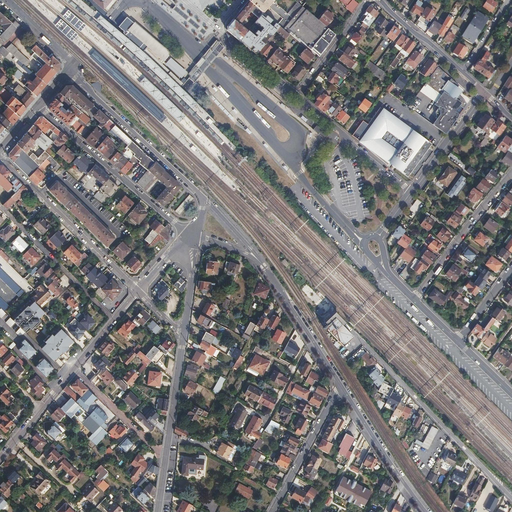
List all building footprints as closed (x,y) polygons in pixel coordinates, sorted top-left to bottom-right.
[(104,17),(107,13),(92,0),(84,0),(96,11),(104,17)] [(92,0),(107,13),(115,4),(117,1),(116,0),(92,0)] [(249,0),(233,19),(240,25),(243,21),(247,16),(251,19),(254,15),(258,18),(263,13),(249,0)] [(249,0),(263,13),(265,10),(268,7),(278,15),(282,19),(277,25),(280,27),(283,30),(293,18),(287,14),(276,4),(273,2),(271,0),(249,0)] [(345,8),(352,13),(358,4),(353,0),(338,0),(346,6),(345,8)] [(415,12),(420,16),(426,7),(430,0),(424,0),(424,2),(425,3),(423,6),(421,4),(422,3),(418,0),(411,11),(415,13),(415,12)] [(420,16),(418,20),(425,25),(425,26),(428,28),(433,21),(436,17),(434,15),(435,13),(428,9),(433,1),(431,0),(430,0),(426,7),(420,16)] [(491,0),(487,0),(483,7),(492,12),(497,3),(491,0)] [(297,2),(287,14),(293,18),(302,7),(297,2)] [(369,6),(366,11),(375,18),(378,13),(369,6)] [(326,27),(319,20),(302,7),(293,18),(283,30),(289,35),(291,33),(319,57),(334,36),(335,35),(326,27)] [(466,8),(460,18),(464,20),(465,18),(466,19),(468,16),(467,15),(469,10),(466,8)] [(78,29),(83,23),(67,10),(62,15),(78,29)] [(327,11),(319,20),(326,27),(332,19),(331,18),(333,15),(331,14),(333,13),(330,11),(329,12),(327,11)] [(366,15),(361,21),(363,22),(366,24),(370,18),(373,21),(375,18),(366,11),(364,13),(366,15)] [(0,23),(3,26),(3,27),(2,28),(5,31),(12,23),(2,14),(0,12),(0,23)] [(470,24),(479,30),(487,18),(478,12),(470,24)] [(263,13),(258,18),(275,32),(276,31),(280,27),(277,25),(263,13)] [(98,14),(94,19),(102,26),(128,49),(141,60),(143,62),(155,73),(173,91),(175,93),(192,109),(197,103),(190,96),(186,93),(180,88),(177,84),(176,83),(173,81),(171,79),(170,77),(159,67),(148,58),(146,56),(143,53),(129,41),(117,30),(98,14)] [(441,26),(437,33),(443,36),(454,18),(449,15),(441,26)] [(374,23),(388,33),(393,26),(379,16),(374,23)] [(148,58),(159,67),(161,64),(163,62),(164,60),(170,53),(165,48),(160,44),(159,43),(150,35),(144,31),(140,27),(134,22),(127,17),(117,29),(113,34),(120,41),(121,40),(126,44),(130,48),(131,49),(132,50),(135,53),(136,52),(144,58),(146,60),(148,58)] [(240,25),(233,19),(226,27),(227,30),(240,41),(247,31),(245,29),(246,28),(244,27),(246,24),(243,21),(240,25)] [(12,23),(5,31),(0,35),(0,44),(1,45),(20,25),(15,20),(12,23)] [(428,28),(428,29),(436,35),(437,33),(441,26),(433,21),(428,28)] [(357,33),(362,36),(369,27),(366,24),(363,22),(360,26),(362,28),(360,30),(359,30),(357,33)] [(64,34),(68,30),(61,23),(57,27),(64,34)] [(472,42),(479,30),(470,24),(462,36),(472,42)] [(388,33),(386,35),(393,40),(399,31),(397,30),(398,29),(393,25),(393,26),(388,33)] [(280,27),(276,31),(285,39),(289,35),(283,30),(280,27)] [(30,35),(24,30),(20,34),(26,40),(30,35)] [(247,31),(240,41),(253,52),(261,43),(247,31)] [(356,32),(349,41),(355,45),(362,36),(357,33),(356,32)] [(449,32),(444,39),(448,42),(448,41),(451,42),(454,36),(449,32)] [(83,51),(88,45),(76,34),(71,40),(83,51)] [(402,48),(409,39),(405,36),(404,37),(402,35),(396,43),(402,48)] [(415,44),(409,39),(402,48),(402,49),(405,51),(408,54),(415,44)] [(26,46),(34,53),(44,62),(56,72),(59,68),(59,63),(52,56),(49,59),(47,57),(34,45),(35,43),(32,40),(26,46)] [(225,47),(216,40),(189,74),(197,81),(225,47)] [(11,43),(5,49),(9,53),(18,60),(25,67),(30,62),(17,50),(17,49),(11,43)] [(261,43),(253,52),(256,54),(259,51),(264,45),(261,43)] [(264,45),(259,51),(266,57),(273,49),(265,43),(264,45)] [(459,44),(453,52),(462,58),(467,49),(459,44)] [(344,47),(342,50),(351,57),(356,50),(349,45),(347,48),(344,47)] [(5,49),(4,47),(0,51),(0,54),(0,55),(1,57),(2,56),(4,58),(9,53),(5,49)] [(279,47),(267,61),(271,65),(273,63),(278,67),(279,66),(286,58),(282,54),(284,51),(284,52),(286,50),(284,48),(283,50),(279,47)] [(307,63),(313,55),(306,49),(300,57),(307,63)] [(409,57),(405,62),(413,68),(421,56),(414,51),(410,58),(409,57)] [(395,58),(390,65),(394,68),(400,60),(399,59),(401,56),(400,56),(402,54),(399,52),(395,58)] [(475,68),(479,71),(484,63),(490,54),(487,52),(481,62),(479,61),(475,68)] [(37,73),(35,75),(36,77),(45,84),(56,72),(44,62),(34,53),(31,56),(36,61),(37,61),(43,66),(40,70),(39,69),(37,72),(37,73)] [(51,53),(50,54),(47,57),(49,59),(52,56),(59,63),(59,68),(56,72),(56,73),(60,68),(60,62),(51,53)] [(355,63),(356,61),(352,58),(352,59),(344,53),(339,59),(345,63),(347,65),(351,60),(353,61),(353,62),(355,63)] [(286,58),(279,66),(287,73),(295,63),(292,60),(291,62),(290,61),(291,59),(287,56),(286,58)] [(429,79),(433,73),(432,73),(438,65),(429,59),(421,68),(419,72),(423,75),(429,79)] [(488,77),(483,85),(485,87),(501,61),(499,59),(493,69),(484,63),(479,71),(488,77)] [(25,67),(18,60),(16,63),(20,66),(21,65),(22,66),(21,67),(33,78),(35,75),(25,67)] [(363,66),(369,71),(379,78),(380,79),(384,73),(384,72),(378,68),(375,65),(368,60),(363,66)] [(333,71),(333,72),(341,78),(344,74),(348,76),(350,72),(344,68),(337,62),(334,66),(330,63),(327,67),(331,69),(333,71)] [(174,70),(182,77),(184,75),(186,73),(182,69),(178,65),(176,68),(175,69),(174,70)] [(296,70),(293,75),(299,80),(305,72),(298,66),(295,70),(296,70)] [(445,73),(438,67),(433,73),(429,79),(423,86),(426,88),(427,88),(429,86),(430,85),(431,88),(440,94),(439,95),(442,97),(441,99),(443,101),(439,107),(435,112),(436,118),(437,119),(450,128),(458,116),(458,115),(458,113),(457,113),(456,111),(459,106),(464,109),(466,106),(466,105),(466,103),(463,99),(457,94),(460,91),(456,89),(457,87),(457,86),(457,84),(452,80),(450,78),(447,83),(440,78),(445,73)] [(339,86),(343,80),(341,78),(333,72),(327,79),(332,82),(333,80),(336,82),(335,83),(339,86)] [(402,89),(408,77),(398,73),(393,85),(402,89)] [(194,83),(197,80),(195,78),(194,77),(194,76),(192,75),(188,78),(191,81),(194,83)] [(318,75),(314,80),(320,84),(323,79),(318,75)] [(509,76),(503,85),(504,86),(505,86),(510,89),(504,98),(511,102),(511,77),(510,77),(509,76)] [(34,79),(31,82),(41,90),(46,85),(45,84),(36,77),(34,79)] [(180,88),(186,93),(194,83),(191,81),(188,78),(187,80),(180,88)] [(358,78),(353,85),(357,88),(362,81),(358,78)] [(41,90),(31,82),(31,83),(29,81),(26,85),(28,87),(27,88),(36,96),(41,90)] [(102,86),(97,82),(96,82),(91,84),(100,93),(101,87),(102,86)] [(198,92),(201,88),(198,85),(195,83),(192,87),(198,92)] [(393,87),(389,84),(388,86),(386,88),(385,90),(388,92),(389,93),(393,87)] [(19,102),(25,108),(33,98),(26,92),(18,85),(14,90),(17,92),(17,93),(16,94),(18,96),(20,95),(22,98),(19,102)] [(423,86),(419,91),(435,103),(439,98),(441,99),(442,97),(439,95),(440,94),(431,88),(430,85),(429,86),(427,88),(426,88),(423,86)] [(66,86),(59,93),(75,107),(82,112),(84,110),(90,116),(90,117),(91,118),(93,116),(98,110),(84,97),(72,86),(66,86)] [(19,102),(10,94),(5,89),(3,88),(0,91),(0,100),(8,107),(19,117),(26,108),(25,108),(19,102)] [(314,88),(310,93),(315,97),(319,93),(314,88)] [(59,93),(55,99),(62,105),(67,109),(78,118),(83,113),(82,112),(75,107),(59,93)] [(317,100),(314,103),(320,108),(327,100),(329,97),(328,96),(323,93),(320,96),(317,100)] [(364,98),(358,107),(365,112),(371,103),(364,98)] [(439,98),(435,103),(434,105),(439,107),(443,101),(441,99),(439,98)] [(62,105),(55,99),(49,105),(49,109),(67,124),(73,117),(85,127),(86,125),(86,124),(78,118),(67,109),(65,111),(61,107),(62,105)] [(327,100),(320,108),(325,112),(332,104),(327,100)] [(328,110),(335,116),(341,110),(342,109),(334,103),(328,110)] [(341,111),(336,117),(343,123),(349,117),(345,114),(343,112),(344,109),(345,108),(346,108),(345,107),(344,106),(342,109),(341,110),(341,111)] [(0,108),(0,114),(12,125),(19,117),(8,107),(4,112),(0,108)] [(362,121),(352,135),(364,145),(365,145),(365,144),(378,126),(387,113),(380,108),(375,114),(372,118),(368,125),(362,121)] [(108,119),(98,110),(93,116),(100,122),(98,126),(99,126),(100,128),(103,126),(108,119)] [(83,113),(78,118),(86,124),(90,119),(83,113)] [(370,150),(371,151),(379,158),(389,144),(403,125),(387,113),(378,126),(365,144),(370,150)] [(0,124),(7,131),(12,125),(0,114),(0,124)] [(477,126),(476,129),(483,134),(485,131),(486,132),(493,121),(485,115),(477,126)] [(39,117),(33,125),(44,134),(48,129),(52,132),(48,137),(52,141),(60,132),(43,117),(39,117)] [(86,124),(86,125),(90,129),(95,124),(90,119),(86,124)] [(114,125),(108,119),(103,126),(109,131),(114,125)] [(445,133),(446,134),(450,128),(437,119),(433,124),(445,133)] [(497,121),(491,129),(498,134),(504,126),(497,121)] [(31,127),(26,133),(36,143),(44,150),(49,156),(50,156),(53,153),(47,147),(50,144),(52,142),(52,141),(48,137),(44,134),(33,125),(31,127)] [(129,138),(114,125),(109,131),(124,144),(129,138)] [(389,144),(379,158),(388,165),(390,163),(391,161),(392,162),(400,152),(414,132),(403,125),(389,144)] [(317,126),(313,130),(325,140),(328,136),(317,126)] [(90,132),(84,139),(92,145),(103,132),(102,132),(101,133),(99,131),(100,130),(99,129),(98,130),(95,128),(91,133),(90,132)] [(68,138),(60,132),(52,141),(52,142),(59,148),(68,138)] [(103,132),(92,145),(96,149),(106,137),(103,134),(104,133),(103,132)] [(419,136),(414,132),(400,152),(392,162),(398,166),(416,140),(419,136)] [(490,133),(488,132),(484,137),(485,137),(480,144),(484,146),(488,140),(486,139),(489,136),(488,135),(490,133)] [(20,139),(16,144),(26,154),(39,166),(49,156),(44,150),(38,157),(39,158),(38,159),(36,157),(37,157),(31,151),(35,146),(34,145),(36,143),(26,133),(20,139)] [(106,137),(96,149),(103,154),(112,143),(113,142),(106,136),(106,137)] [(436,148),(419,136),(416,140),(433,151),(434,151),(436,148)] [(497,147),(505,152),(507,149),(511,142),(511,140),(505,136),(497,147)] [(411,180),(412,180),(422,166),(430,156),(433,151),(416,140),(398,166),(399,167),(397,169),(411,180)] [(126,150),(114,164),(120,170),(133,156),(139,148),(131,141),(126,146),(125,149),(126,150)] [(112,143),(103,154),(107,159),(117,148),(117,147),(112,143)] [(26,154),(16,144),(8,153),(9,155),(9,158),(18,167),(29,177),(39,166),(26,154)] [(74,155),(63,145),(57,153),(68,162),(74,155)] [(117,148),(107,159),(114,164),(126,150),(125,149),(124,148),(120,152),(119,151),(120,150),(117,148)] [(139,148),(133,156),(136,158),(139,161),(138,163),(146,171),(147,170),(148,170),(155,162),(147,155),(139,148)] [(94,164),(80,152),(72,162),(86,174),(87,173),(94,164)] [(501,157),(498,161),(501,162),(502,160),(510,166),(511,162),(511,156),(508,153),(503,158),(501,157)] [(39,166),(29,177),(37,185),(45,176),(41,172),(49,162),(54,167),(58,163),(56,161),(52,158),(50,156),(49,156),(39,166)] [(133,156),(120,170),(125,173),(132,165),(131,164),(136,158),(133,156)] [(58,163),(60,165),(63,168),(65,166),(58,159),(56,161),(58,163)] [(146,171),(136,183),(146,191),(154,181),(157,178),(164,171),(155,162),(148,170),(147,170),(146,171)] [(95,164),(94,164),(87,173),(90,176),(92,175),(103,184),(108,178),(110,176),(95,164)] [(0,165),(0,172),(4,176),(11,183),(16,178),(3,165),(0,165)] [(442,174),(438,180),(447,187),(452,180),(458,173),(448,166),(444,171),(442,174)] [(466,170),(472,175),(475,170),(469,166),(466,170)] [(492,170),(491,169),(486,177),(492,181),(497,174),(492,170)] [(180,186),(164,171),(157,178),(166,186),(164,189),(172,196),(180,186)] [(0,183),(1,185),(9,193),(12,190),(14,187),(11,183),(4,176),(0,172),(0,183)] [(452,198),(466,178),(459,173),(445,193),(452,198)] [(275,181),(281,187),(288,180),(282,174),(275,181)] [(14,187),(12,190),(15,193),(23,185),(16,178),(11,183),(14,187)] [(108,178),(103,184),(99,189),(110,198),(114,194),(119,188),(108,178)] [(483,179),(477,187),(480,189),(481,188),(485,191),(490,184),(483,179)] [(48,190),(51,193),(52,192),(55,195),(54,196),(57,199),(58,198),(61,201),(60,202),(66,207),(66,206),(69,209),(69,210),(72,213),(72,212),(75,215),(75,216),(80,221),(81,220),(84,223),(83,224),(86,227),(86,226),(90,229),(89,230),(94,235),(95,234),(98,237),(97,238),(101,241),(101,240),(104,244),(106,246),(114,238),(99,223),(78,202),(61,186),(56,181),(48,190)] [(429,182),(422,191),(425,193),(432,184),(429,182)] [(15,193),(11,197),(15,201),(27,189),(23,185),(15,193)] [(471,194),(467,198),(472,202),(474,199),(477,201),(482,194),(474,188),(470,193),(471,194)] [(27,189),(15,201),(17,203),(18,201),(28,191),(27,189)] [(164,189),(155,199),(163,206),(172,196),(164,189)] [(98,190),(93,196),(98,200),(103,195),(98,190)] [(511,196),(508,193),(503,200),(510,205),(511,202),(511,196)] [(187,206),(194,199),(192,197),(190,195),(182,203),(175,211),(179,215),(187,206)] [(124,196),(116,206),(125,213),(132,203),(124,196)] [(11,197),(2,205),(6,209),(15,201),(11,197)] [(494,211),(501,202),(500,201),(493,210),(494,211)] [(501,202),(494,211),(503,217),(507,211),(509,212),(511,209),(510,208),(509,207),(501,202)] [(136,205),(128,215),(135,221),(143,211),(144,209),(138,204),(137,205),(136,205)] [(470,210),(463,205),(458,211),(465,217),(470,210)] [(143,211),(135,221),(137,223),(146,213),(143,211)] [(454,227),(462,217),(454,211),(453,213),(447,222),(454,227)] [(431,215),(429,217),(428,218),(426,216),(420,225),(428,230),(435,221),(437,218),(431,214),(431,215)] [(41,217),(34,225),(43,234),(51,227),(41,217)] [(490,218),(484,226),(492,232),(498,225),(490,218)] [(138,234),(150,244),(159,234),(158,233),(163,227),(155,221),(150,227),(155,231),(151,236),(143,229),(138,234)] [(161,239),(165,244),(167,241),(166,240),(168,238),(171,226),(168,223),(159,234),(150,244),(147,247),(151,250),(161,239)] [(1,231),(0,231),(0,236),(5,241),(14,231),(8,225),(2,232),(1,231)] [(398,225),(391,234),(399,240),(403,234),(406,230),(398,225)] [(450,233),(443,227),(438,234),(442,237),(442,238),(442,239),(442,240),(443,241),(444,241),(445,241),(446,240),(446,239),(450,233)] [(58,231),(49,240),(57,248),(66,239),(64,236),(64,235),(61,233),(58,231)] [(430,233),(426,239),(429,241),(431,238),(440,245),(442,242),(430,233)] [(480,233),(475,239),(483,245),(487,238),(480,233)] [(399,240),(397,242),(405,248),(408,244),(411,240),(403,234),(399,240)] [(18,235),(11,243),(20,252),(30,243),(28,241),(26,243),(18,235)] [(431,238),(429,241),(430,242),(428,246),(436,252),(441,245),(440,245),(431,238)] [(121,242),(113,250),(120,257),(122,255),(123,257),(130,251),(121,242)] [(405,248),(399,256),(408,263),(417,251),(408,244),(405,248)] [(478,251),(469,244),(461,254),(471,262),(476,255),(476,254),(478,251)] [(64,252),(78,266),(88,256),(84,253),(82,255),(71,245),(64,252)] [(433,251),(425,246),(424,247),(424,248),(426,250),(421,256),(431,263),(436,256),(432,253),(433,251)] [(31,247),(23,255),(32,265),(39,258),(35,254),(36,253),(31,247)] [(503,248),(497,255),(504,260),(510,253),(503,248)] [(133,257),(126,264),(134,271),(141,264),(133,257)] [(492,257),(486,264),(496,272),(502,264),(492,257)] [(429,264),(421,258),(419,261),(415,258),(412,262),(413,263),(410,267),(418,273),(422,267),(425,269),(429,264)] [(206,263),(205,272),(216,274),(218,262),(209,261),(208,264),(206,263)] [(230,263),(226,262),(224,271),(227,272),(227,270),(236,273),(239,265),(230,262),(230,263)] [(468,272),(455,262),(453,265),(460,270),(466,274),(468,272)] [(34,268),(29,273),(32,276),(36,272),(39,274),(44,280),(53,271),(44,263),(37,270),(34,268)] [(85,264),(80,268),(81,269),(81,270),(86,275),(87,274),(89,276),(94,271),(92,269),(93,268),(88,263),(86,265),(85,264)] [(460,270),(453,265),(452,264),(446,274),(455,281),(458,277),(456,276),(460,270)] [(0,268),(0,277),(5,282),(18,296),(23,292),(9,277),(0,268)] [(485,281),(491,273),(484,268),(479,276),(485,281)] [(402,269),(400,277),(407,279),(409,270),(402,269)] [(119,291),(121,288),(111,278),(107,282),(106,281),(108,279),(102,272),(92,282),(98,288),(99,287),(112,300),(120,292),(119,291)] [(53,281),(48,287),(56,295),(61,289),(56,284),(59,281),(54,275),(51,278),(53,281)] [(182,292),(185,289),(184,288),(185,286),(186,283),(180,278),(174,285),(182,292)] [(215,283),(199,280),(198,289),(200,289),(201,292),(203,294),(206,294),(207,293),(208,292),(208,290),(209,290),(210,285),(212,285),(212,286),(214,286),(215,283)] [(475,295),(480,288),(469,281),(468,280),(463,288),(466,290),(467,289),(475,295)] [(252,290),(250,294),(254,296),(254,294),(265,298),(268,289),(262,287),(262,285),(256,282),(255,282),(252,290)] [(40,284),(36,288),(39,291),(36,294),(37,295),(35,297),(34,296),(31,299),(33,301),(39,307),(51,295),(43,286),(40,284)] [(307,284),(301,290),(324,314),(330,308),(307,284)] [(158,300),(160,302),(169,292),(164,286),(158,293),(158,300)] [(441,305),(443,301),(446,297),(434,289),(429,296),(441,305)] [(71,294),(66,290),(64,292),(60,296),(69,304),(66,307),(69,309),(71,306),(73,308),(77,304),(69,296),(71,294)] [(465,308),(469,304),(464,300),(460,297),(461,296),(456,293),(452,298),(457,301),(457,302),(458,303),(458,305),(460,306),(461,305),(462,306),(462,307),(464,309),(465,308)] [(0,307),(1,308),(4,311),(9,306),(0,297),(0,307)] [(39,318),(44,312),(39,307),(33,301),(28,306),(27,305),(13,320),(15,322),(20,327),(24,331),(29,327),(31,329),(41,320),(39,318)] [(208,302),(202,312),(209,316),(214,306),(208,302)] [(495,319),(497,321),(505,311),(497,305),(490,316),(492,317),(495,319)] [(265,309),(263,315),(271,318),(273,311),(265,309)] [(142,310),(135,319),(141,323),(142,325),(150,317),(142,310)] [(52,320),(56,316),(51,311),(47,315),(52,320)] [(200,315),(200,314),(196,321),(208,328),(208,327),(212,321),(200,315)] [(326,322),(328,324),(335,317),(343,326),(345,324),(335,314),(326,322)] [(87,315),(81,321),(84,323),(85,322),(86,324),(84,326),(86,329),(90,325),(91,326),(95,322),(87,315)] [(273,315),(266,327),(270,330),(271,328),(274,329),(280,318),(273,315)] [(257,322),(256,325),(253,329),(257,332),(259,327),(263,329),(268,320),(261,316),(257,322)] [(13,320),(10,317),(5,322),(10,327),(15,322),(13,320)] [(335,317),(328,324),(325,327),(343,346),(353,336),(343,326),(335,317)] [(477,324),(471,331),(478,336),(481,339),(488,329),(495,319),(492,317),(483,329),(480,327),(480,326),(477,324)] [(83,333),(86,330),(77,321),(76,320),(74,318),(69,323),(71,325),(71,328),(68,331),(77,340),(83,334),(83,333)] [(135,319),(132,322),(137,327),(141,323),(135,319)] [(152,321),(148,326),(155,333),(160,328),(152,321)] [(249,322),(241,337),(247,340),(253,329),(256,325),(249,322)] [(124,324),(118,331),(125,337),(125,335),(128,337),(129,335),(127,334),(131,329),(124,324)] [(24,331),(20,327),(16,332),(20,337),(25,332),(24,331)] [(67,346),(73,341),(60,329),(53,336),(52,334),(44,342),(46,343),(41,348),(53,360),(62,352),(63,353),(68,348),(67,346)] [(277,329),(272,339),(280,343),(285,333),(277,329)] [(481,339),(481,340),(490,347),(496,338),(491,334),(492,332),(488,329),(481,339)] [(211,330),(209,334),(214,337),(217,338),(219,334),(211,330)] [(202,340),(202,341),(210,345),(214,337),(209,334),(206,332),(202,340)] [(23,344),(18,349),(27,359),(36,350),(24,338),(21,341),(23,344)] [(116,346),(112,342),(110,344),(106,340),(98,349),(103,353),(104,353),(107,356),(116,346)] [(164,354),(166,355),(174,345),(170,342),(169,342),(168,343),(166,341),(161,346),(160,345),(157,348),(164,354)] [(206,350),(205,353),(212,357),(216,349),(210,345),(202,341),(199,345),(203,347),(202,348),(206,350)] [(292,343),(289,341),(283,351),(287,354),(288,352),(295,356),(299,348),(292,344),(292,343)] [(5,346),(0,342),(0,356),(0,357),(8,349),(5,346)] [(145,356),(151,361),(154,364),(160,357),(161,358),(164,354),(157,348),(153,346),(145,356)] [(255,346),(252,353),(255,355),(249,367),(263,375),(269,362),(260,357),(264,350),(262,349),(260,348),(255,346)] [(499,347),(493,356),(503,364),(510,355),(499,347)] [(239,355),(241,351),(235,348),(231,357),(236,360),(239,355)] [(136,354),(132,350),(122,361),(127,365),(136,354)] [(139,351),(136,354),(147,363),(145,365),(144,364),(138,371),(141,373),(151,361),(145,356),(139,351)] [(196,351),(191,360),(201,366),(202,364),(206,356),(196,351)] [(511,352),(510,355),(503,364),(511,370),(511,368),(511,352)] [(365,353),(360,357),(370,368),(374,364),(372,362),(374,360),(372,357),(371,358),(368,355),(365,353)] [(5,355),(1,359),(6,365),(8,364),(10,365),(13,362),(15,363),(20,358),(17,355),(14,358),(9,354),(7,356),(5,355)] [(234,364),(233,367),(236,369),(238,367),(243,358),(239,355),(236,360),(234,364)] [(43,357),(35,366),(44,376),(53,367),(43,357)] [(104,357),(101,360),(106,365),(109,362),(104,357)] [(103,368),(107,365),(106,365),(101,360),(100,359),(100,358),(93,365),(98,370),(98,372),(99,373),(103,368)] [(120,362),(116,359),(109,367),(112,370),(119,362),(120,362)] [(16,363),(11,369),(17,376),(23,370),(16,363)] [(299,366),(296,372),(305,376),(310,366),(309,365),(307,363),(306,364),(305,364),(303,369),(302,368),(302,367),(299,366)] [(187,365),(185,375),(190,377),(189,379),(194,381),(196,377),(194,377),(197,369),(198,369),(199,368),(194,365),(191,364),(191,366),(187,365)] [(99,373),(98,374),(96,376),(98,377),(99,376),(104,380),(105,379),(109,384),(114,379),(103,368),(99,373)] [(382,382),(384,378),(375,369),(368,375),(380,387),(382,382)] [(124,379),(131,385),(133,382),(140,374),(137,371),(135,373),(131,370),(124,379)] [(284,387),(288,379),(282,376),(282,375),(274,371),(270,379),(284,387)] [(150,372),(148,384),(159,386),(161,373),(150,372)] [(310,372),(305,382),(307,382),(311,385),(314,379),(317,380),(319,376),(310,372)] [(93,373),(87,378),(88,379),(91,382),(96,376),(93,373)] [(44,383),(37,376),(30,383),(34,387),(31,390),(37,396),(43,389),(40,387),(44,383)] [(118,377),(114,381),(124,390),(127,386),(118,377)] [(67,385),(63,390),(70,397),(85,411),(100,426),(108,417),(100,409),(92,402),(96,398),(88,389),(77,380),(71,386),(81,395),(79,397),(67,385)] [(189,381),(184,391),(191,395),(193,391),(195,392),(196,391),(194,390),(197,385),(189,381)] [(302,387),(291,381),(285,392),(301,401),(301,402),(307,405),(309,402),(318,406),(322,398),(317,394),(313,393),(308,390),(304,388),(302,387)] [(317,394),(322,398),(324,398),(328,391),(317,385),(315,390),(317,391),(316,392),(317,393),(317,394)] [(245,394),(257,401),(262,392),(249,386),(245,394)] [(385,396),(395,403),(400,394),(391,387),(385,396)] [(4,388),(0,392),(0,396),(8,405),(12,401),(11,400),(14,398),(4,388)] [(130,392),(124,398),(133,408),(140,401),(130,392)] [(257,401),(272,409),(277,400),(262,392),(257,401)] [(85,411),(70,397),(60,408),(74,421),(77,418),(93,434),(100,426),(85,411)] [(159,414),(166,415),(169,399),(162,398),(161,403),(160,403),(159,410),(160,410),(159,414)] [(380,399),(376,403),(381,407),(385,403),(380,399)] [(301,402),(296,411),(305,415),(310,406),(307,405),(301,402)] [(394,412),(393,413),(400,416),(400,415),(405,406),(405,405),(399,402),(398,403),(394,412)] [(199,408),(193,405),(191,409),(191,408),(190,409),(189,409),(187,412),(188,413),(188,414),(190,415),(188,418),(194,421),(196,418),(197,419),(200,414),(206,417),(208,413),(199,408)] [(411,410),(405,406),(400,415),(407,418),(408,417),(409,418),(412,412),(410,411),(411,410)] [(59,407),(55,411),(61,417),(65,413),(59,407)] [(230,423),(234,425),(243,409),(238,407),(237,409),(236,408),(235,411),(236,412),(230,423)] [(152,408),(144,416),(147,419),(154,426),(157,423),(154,420),(159,415),(158,414),(154,410),(152,408)] [(283,408),(280,414),(285,416),(282,421),(287,423),(292,413),(283,408)] [(243,409),(234,425),(238,427),(244,418),(245,418),(247,415),(246,415),(247,412),(243,409)] [(61,417),(55,411),(51,415),(57,421),(61,417)] [(139,411),(135,415),(138,417),(137,418),(150,430),(154,426),(147,419),(139,411)] [(10,412),(6,416),(12,421),(15,417),(10,412)] [(0,426),(5,432),(9,428),(8,427),(9,425),(12,421),(6,416),(3,413),(0,416),(0,415),(0,426)] [(246,432),(258,439),(259,438),(261,434),(256,431),(261,420),(254,416),(246,432)] [(330,443),(337,429),(340,431),(345,421),(334,416),(329,425),(322,438),(322,439),(324,440),(330,443)] [(416,416),(412,425),(417,427),(421,418),(416,416)] [(265,429),(264,431),(268,432),(271,426),(274,427),(277,429),(279,424),(271,420),(269,424),(265,429)] [(302,420),(301,421),(298,420),(296,424),(295,427),(297,428),(302,431),(307,422),(302,420)] [(59,425),(55,421),(45,433),(54,440),(60,432),(62,433),(64,430),(59,425)] [(122,427),(120,426),(119,427),(116,424),(109,431),(117,439),(126,430),(123,426),(122,427)] [(100,426),(93,434),(89,438),(96,445),(101,439),(97,435),(103,429),(100,426)] [(175,427),(175,431),(184,436),(183,438),(186,440),(187,438),(188,434),(175,427)] [(35,439),(31,443),(34,446),(35,447),(39,450),(46,442),(37,433),(33,437),(35,439)] [(428,433),(421,446),(428,450),(435,436),(428,433)] [(339,447),(340,449),(338,453),(345,456),(348,458),(351,452),(348,451),(354,438),(345,434),(339,446),(339,447)] [(127,436),(118,445),(126,452),(134,443),(127,436)] [(290,437),(288,441),(296,446),(299,441),(290,437)] [(258,439),(252,447),(255,449),(259,442),(261,443),(262,440),(259,438),(258,439)] [(322,439),(318,448),(328,453),(332,444),(330,443),(324,440),(322,439)] [(234,445),(228,441),(226,445),(222,442),(216,453),(227,459),(234,445)] [(360,441),(356,449),(365,453),(369,445),(360,441)] [(285,442),(280,452),(287,455),(290,450),(292,451),(294,447),(285,442)] [(53,449),(55,447),(51,443),(49,445),(47,448),(50,452),(45,458),(48,461),(51,457),(56,462),(58,459),(61,462),(55,468),(59,470),(61,467),(71,476),(68,479),(71,482),(76,476),(79,479),(82,476),(84,474),(85,475),(85,474),(81,470),(79,473),(63,459),(66,456),(63,453),(61,456),(53,449)] [(104,453),(107,456),(113,451),(110,447),(104,453)] [(251,449),(244,463),(245,463),(246,463),(254,468),(259,470),(261,465),(256,462),(260,454),(251,449)] [(444,462),(453,466),(458,457),(449,453),(444,462)] [(142,471),(147,463),(141,459),(142,457),(137,454),(131,464),(135,467),(131,473),(132,475),(130,478),(135,484),(136,483),(140,478),(137,476),(141,470),(142,471)] [(274,458),(273,461),(286,468),(290,459),(281,454),(278,460),(274,458)] [(184,457),(183,467),(182,474),(188,475),(188,473),(196,474),(196,469),(203,469),(203,460),(204,460),(205,456),(199,455),(199,458),(197,458),(184,457)] [(313,456),(308,465),(316,470),(321,460),(313,456)] [(368,456),(364,464),(369,467),(371,468),(372,468),(376,460),(368,456)] [(102,467),(99,463),(96,466),(98,467),(95,470),(99,474),(104,468),(102,467)] [(254,468),(246,463),(243,468),(251,472),(254,468)] [(159,468),(156,466),(151,464),(149,468),(147,471),(157,481),(159,468)] [(316,470),(308,465),(305,470),(308,471),(305,477),(312,481),(317,470),(316,470)] [(108,472),(104,468),(99,474),(96,477),(98,478),(100,480),(108,472)] [(8,480),(13,484),(20,476),(14,470),(6,478),(8,480)] [(464,483),(467,476),(456,470),(451,480),(462,486),(464,483)] [(38,478),(29,487),(38,494),(50,481),(39,471),(35,476),(38,478)] [(431,475),(428,481),(433,484),(436,477),(431,475)] [(140,478),(136,483),(139,486),(145,480),(149,484),(144,489),(154,500),(156,489),(155,487),(148,481),(143,476),(140,478)] [(255,486),(257,483),(244,476),(242,479),(255,486)] [(335,493),(363,507),(372,491),(343,476),(335,493)] [(270,477),(266,485),(273,488),(275,484),(276,484),(277,482),(277,481),(277,480),(270,477)] [(385,479),(382,485),(380,488),(384,490),(389,493),(394,484),(388,481),(389,481),(385,479)] [(470,498),(477,502),(481,493),(478,492),(481,487),(480,486),(484,481),(480,479),(477,484),(476,484),(474,488),(469,497),(470,498)] [(0,486),(1,487),(0,487),(0,491),(2,493),(6,497),(12,491),(11,490),(15,486),(13,484),(8,480),(4,484),(2,482),(0,484),(0,486)] [(232,489),(232,490),(236,493),(236,491),(249,498),(250,497),(253,491),(250,489),(251,488),(248,486),(247,488),(235,482),(232,489)] [(81,494),(82,494),(90,502),(92,499),(91,498),(97,490),(90,484),(81,494)] [(142,505),(144,503),(149,497),(142,490),(138,486),(131,494),(133,496),(142,505)] [(310,487),(305,494),(296,488),(291,497),(301,502),(301,501),(307,504),(311,498),(311,499),(316,491),(310,487)] [(26,496),(20,490),(17,493),(24,499),(26,496)] [(75,490),(71,496),(76,500),(81,495),(75,490)] [(491,495),(485,508),(491,511),(492,511),(499,499),(491,495)] [(457,496),(453,504),(462,509),(468,498),(464,496),(462,499),(457,496)] [(188,511),(193,505),(183,500),(181,505),(182,505),(177,511),(188,511)] [(121,508),(114,501),(106,510),(107,511),(118,511),(121,509),(121,508)] [(399,511),(401,508),(402,508),(399,506),(400,503),(397,502),(391,511),(399,511)] [(73,511),(65,503),(57,511),(56,511),(73,511)]
